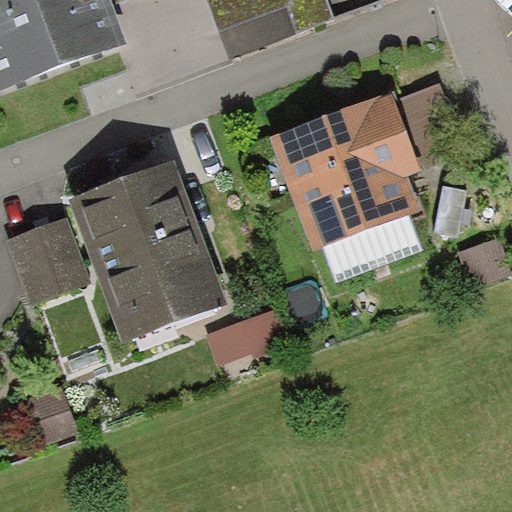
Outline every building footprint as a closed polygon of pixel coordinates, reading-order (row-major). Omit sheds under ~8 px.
[(0,0),(0,94),(128,48),(113,7),(130,0),(0,0)] [(206,0),(218,33),(293,5),(291,0),(206,0)] [(440,84),(394,102),(419,169),(466,151),(440,84)] [(391,96),(271,141),(314,253),(421,213),(409,181),(422,176),(419,169),(394,102),(391,96)] [(175,164),(68,205),(123,348),(229,307),(207,252),(198,255),(176,197),(187,193),(175,164)] [(92,286),(67,219),(8,241),(33,308),(92,286)] [(511,275),(511,272),(499,239),(461,255),(475,291),(511,275)] [(291,347),(278,311),(208,336),(218,366),(252,354),(254,360),(291,347)] [(80,434),(63,387),(25,401),(42,448),(80,434)]
